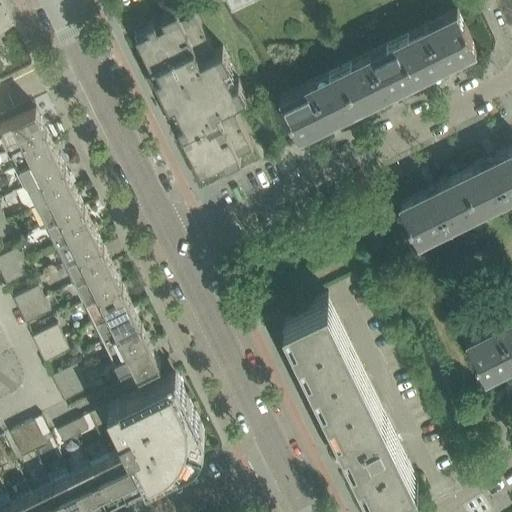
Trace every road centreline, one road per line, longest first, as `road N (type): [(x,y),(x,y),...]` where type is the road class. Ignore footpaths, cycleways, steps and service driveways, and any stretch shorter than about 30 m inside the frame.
road 1 (residential): [(170,236),(511,84)]
road 2 (tertiary): [(170,236),(56,0)]
road 3 (tertiary): [(281,460),(170,236)]
